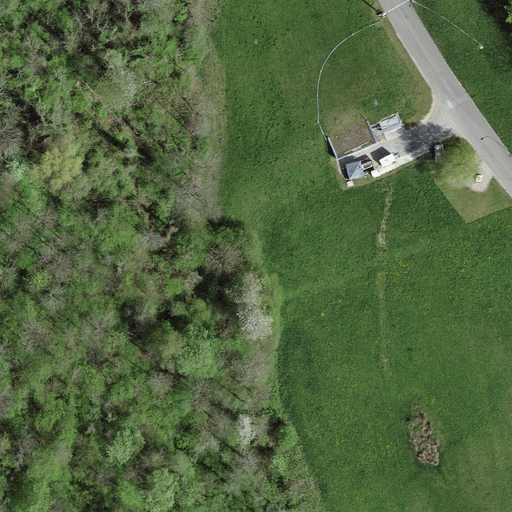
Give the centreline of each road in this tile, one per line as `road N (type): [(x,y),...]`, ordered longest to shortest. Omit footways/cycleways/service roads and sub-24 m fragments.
road 1 (track): [(184,0),(0,233)]
road 2 (residential): [(511,180),(392,0)]
